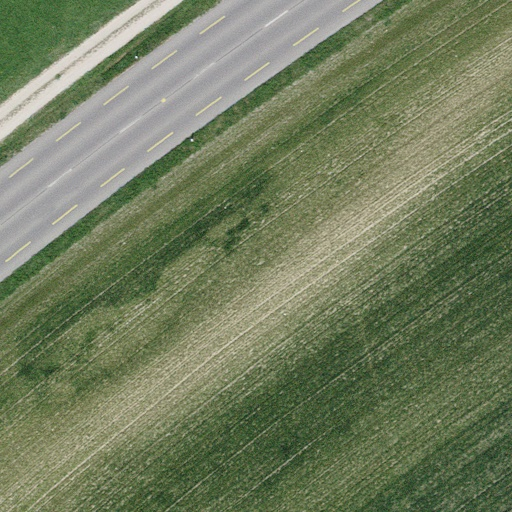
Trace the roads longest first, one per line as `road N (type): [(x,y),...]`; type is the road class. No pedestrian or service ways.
road 1 (primary): [(302,0),(0,226)]
road 2 (track): [(0,124),(177,0)]
